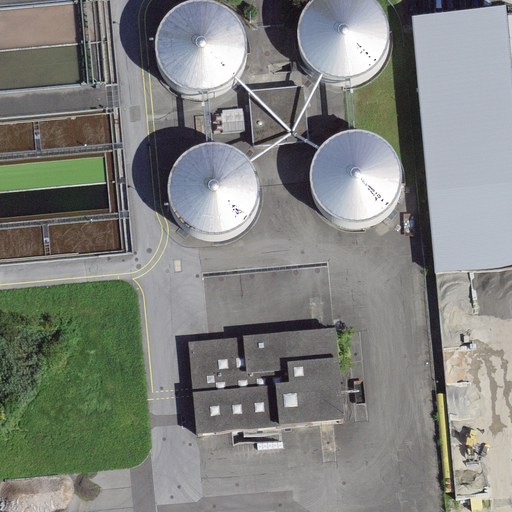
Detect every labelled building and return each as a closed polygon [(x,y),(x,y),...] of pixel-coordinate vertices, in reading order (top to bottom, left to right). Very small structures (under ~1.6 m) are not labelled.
[(362,86),(377,77),(388,61),(392,43),(388,25),(377,10),(362,0),(361,0),(330,0),(327,1),(312,11),(303,26),(299,43),(303,61),(313,76),(327,86),(345,89),(362,86)] [(219,97),(234,87),(245,72),(248,54),(245,36),(234,20),(219,11),(201,8),(184,12),(169,22),(159,37),(156,54),(159,72),(169,86),(184,96),(201,100),(219,97)] [(511,45),(510,19),(415,27),(438,279),(511,271),(511,45)] [(310,141),(307,89),(253,92),(256,144),(310,141)] [(375,231),(390,222),(401,206),(405,188),(401,170),(390,154),(375,145),(357,142),(340,146),(325,156),(315,171),(312,188),(315,206),(325,221),(340,231),(358,234),(375,231)] [(233,241),(248,232),(259,216),(263,198),(259,180),(248,164),(233,155),(215,152),(198,156),(183,166),(173,181),(170,198),(173,216),(183,230),(198,240),(216,244),(233,241)] [(330,331),(189,342),(196,436),(337,425),(330,331)]
